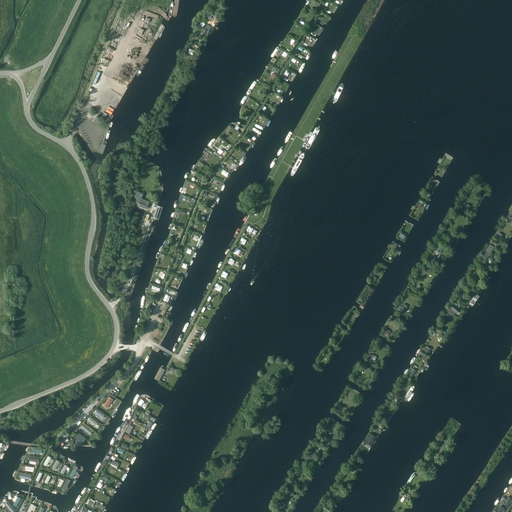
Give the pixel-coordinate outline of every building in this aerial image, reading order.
[(207,24),(203,31),(208,33),(211,27),(207,24)] [(99,73),(94,84),(96,85),(102,75),(99,73)] [(159,220),(163,207),(158,205),(153,217),(159,220)] [(499,232),(495,237),(500,240),(503,235),(499,232)] [(437,243),(434,248),(441,252),(444,247),(437,243)] [(489,244),(480,258),(485,261),(494,247),(489,244)] [(454,304),(450,308),(457,314),(461,310),(454,304)] [(400,305),(397,309),(403,313),(407,308),(403,305),(401,306),(400,305)] [(449,308),(446,313),(452,317),(455,313),(449,308)] [(383,413),(378,421),(380,422),(382,418),(385,419),(387,415),(383,413)] [(119,424),(111,439),(115,441),(123,426),(119,424)] [(369,436),(365,441),(371,445),(374,439),(369,436)] [(309,453),(305,458),(310,461),(313,456),(309,453)]
